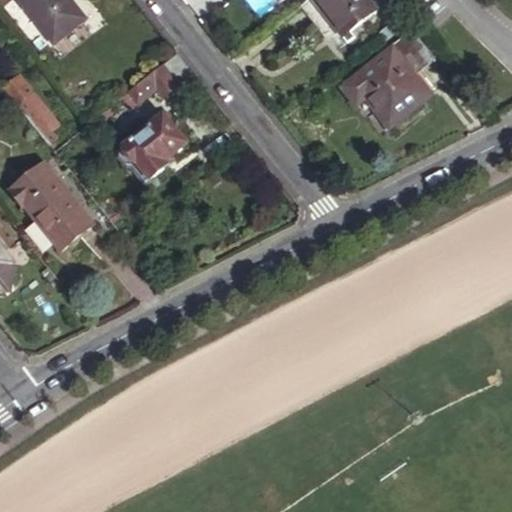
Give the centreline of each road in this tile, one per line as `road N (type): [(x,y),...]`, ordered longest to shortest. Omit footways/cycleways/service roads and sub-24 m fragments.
road 1 (residential): [(336,233),(141,323),(24,391)]
road 2 (residential): [(154,0),(336,233)]
road 3 (residential): [(511,146),(336,233)]
